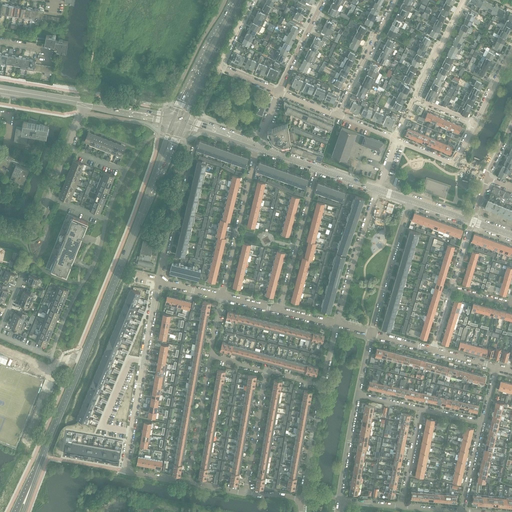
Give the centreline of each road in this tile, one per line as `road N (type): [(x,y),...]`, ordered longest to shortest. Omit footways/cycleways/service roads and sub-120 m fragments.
road 1 (secondary): [(36,470),(159,164)]
road 2 (residential): [(124,471),(158,280)]
road 3 (residential): [(258,148),(220,296)]
road 4 (residential): [(279,311),(317,169)]
road 5 (residential): [(377,189),(336,325)]
road 6 (residential): [(370,334),(411,201)]
road 7 (residential): [(158,280),(190,146)]
road 8 (residential): [(277,91),(219,67),(251,0)]
road 9 (secondary): [(184,122),(241,0)]
road 10 (secondary): [(232,0),(173,119)]
road 11 (residential): [(394,0),(337,115)]
road 12 (residential): [(188,482),(211,356)]
road 13 (residential): [(245,493),(266,371)]
